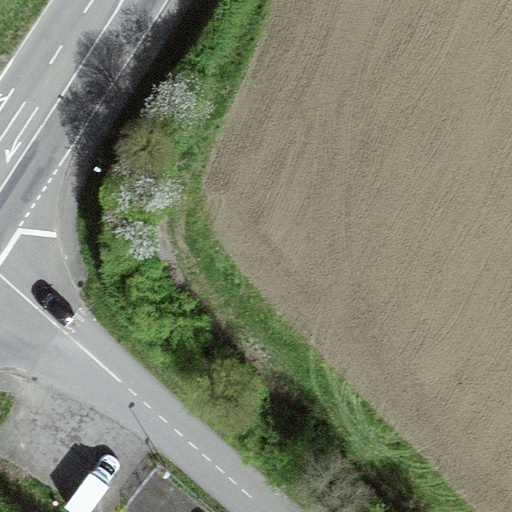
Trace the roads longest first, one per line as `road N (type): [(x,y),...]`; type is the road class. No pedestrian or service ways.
road 1 (unclassified): [(266,511),(0,264)]
road 2 (tertiary): [(0,168),(109,0)]
